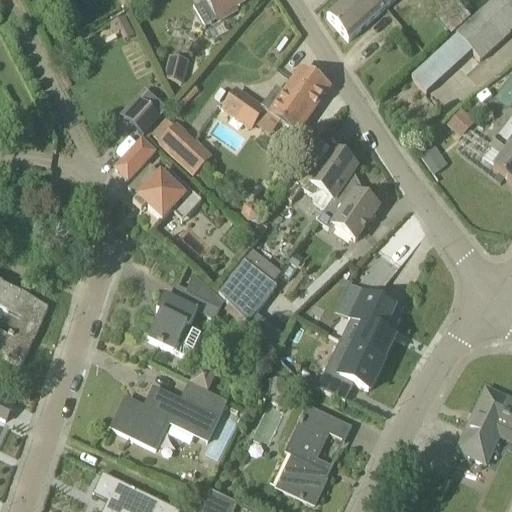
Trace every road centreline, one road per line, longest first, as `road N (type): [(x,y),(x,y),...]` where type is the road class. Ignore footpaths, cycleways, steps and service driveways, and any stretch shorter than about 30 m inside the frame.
road 1 (residential): [(492,301),(290,0)]
road 2 (residential): [(22,511),(105,267)]
road 3 (residential): [(361,511),(444,359),(492,301)]
road 4 (unknown): [(105,267),(88,181),(61,124)]
